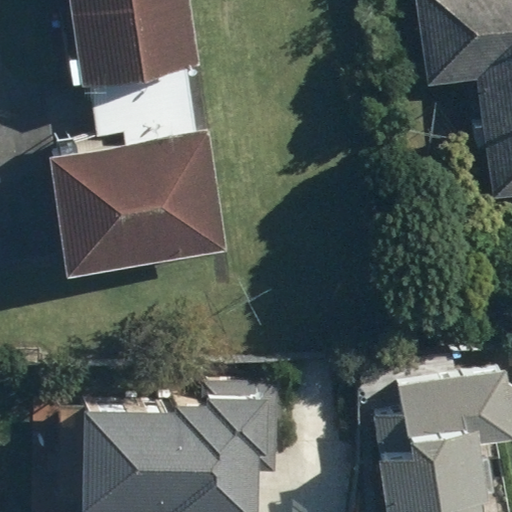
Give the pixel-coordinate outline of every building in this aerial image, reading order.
[(64,0),(73,59),(192,42),(185,0),(64,0)] [(463,79),(478,196),(511,191),(511,0),(422,0),(433,83),(463,79)] [(213,113),(49,136),(67,257),(231,233),(213,113)] [(374,395),(391,511),(508,511),(507,501),(481,505),(469,424),(511,417),(511,367),(509,351),(392,368),(396,391),(374,395)] [(165,404),(63,402),(60,511),(249,511),(252,376),(166,374),(165,404)]
